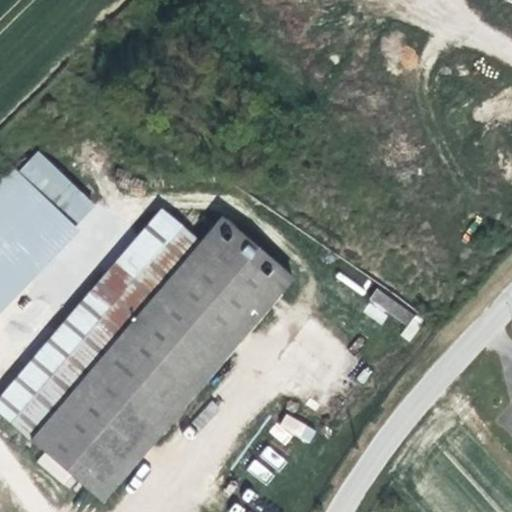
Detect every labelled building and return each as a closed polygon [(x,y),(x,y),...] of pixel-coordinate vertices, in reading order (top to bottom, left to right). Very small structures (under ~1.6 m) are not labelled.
[(0,310),(99,209),(33,145),(0,179),(0,310)] [(170,195),(0,394),(0,418),(97,503),(277,290),(170,195)] [(388,315),(405,325),(414,311),(376,288),(361,311),(382,324),(388,315)] [(282,412),(270,435),(287,444),(292,435),(310,444),(317,430),(282,412)] [(267,486),(287,460),(267,444),(246,470),(267,486)]
